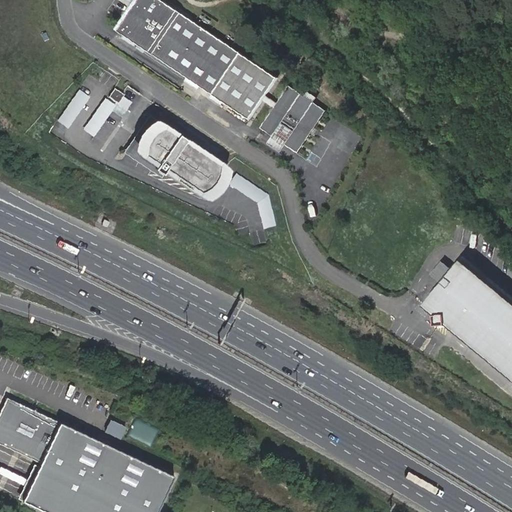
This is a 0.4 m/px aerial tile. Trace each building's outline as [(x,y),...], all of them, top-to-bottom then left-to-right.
[(115,30),(185,77),(197,86),(248,120),(261,100),(265,95),(276,78),(161,0),(135,0),(119,24),(115,30)] [(197,86),(185,77),(182,81),(194,90),(197,86)] [(297,154),(326,112),(288,87),(277,104),(273,109),(260,128),(297,154)] [(122,94),(123,94),(122,93),(114,88),(109,96),(117,102),(122,94)] [(90,96),(79,89),(57,120),(68,128),(90,96)] [(127,109),(132,101),(122,94),(117,102),(127,109)] [(94,136),(117,102),(109,96),(106,95),(84,129),(94,136)] [(265,95),(261,100),(273,109),(277,104),(265,95)] [(127,151),(148,165),(154,169),(155,168),(162,173),(165,170),(205,197),(226,165),(160,121),(159,121),(151,115),(136,137),(127,151)] [(269,194),(236,172),(229,183),(257,202),(263,228),(277,225),(269,194)] [(511,296),(465,257),(456,267),(445,280),(427,302),(438,312),(439,322),(449,322),(511,374),(511,296)] [(445,280),(456,267),(446,258),(434,272),(445,280)] [(37,511),(156,511),(173,477),(5,398),(0,408),(0,443),(40,463),(21,504),(37,511)] [(106,431),(123,436),(128,423),(111,417),(106,431)]
